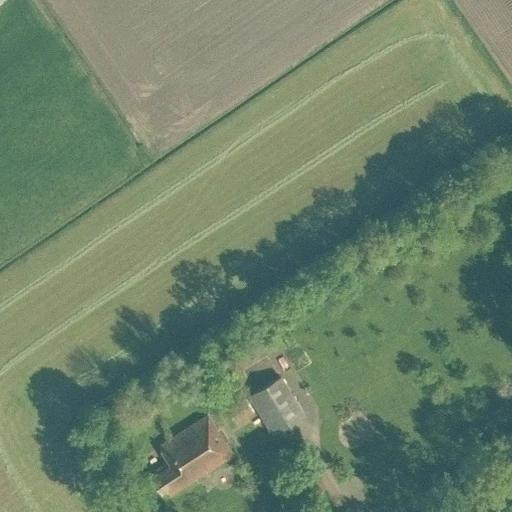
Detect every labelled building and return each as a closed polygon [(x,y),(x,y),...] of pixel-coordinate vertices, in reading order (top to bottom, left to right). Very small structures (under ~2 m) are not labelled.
[(301,333),(295,322),(274,335),(280,345),(301,333)] [(304,414),(280,375),(278,376),(265,354),(241,370),(254,391),(246,395),(270,435),(304,414)] [(244,393),(226,405),(237,422),(255,410),(244,393)] [(152,435),(170,423),(162,410),(143,422),(152,435)] [(168,493),(232,452),(207,412),(158,444),(170,463),(152,475),(162,490),(166,488),(168,493)]
